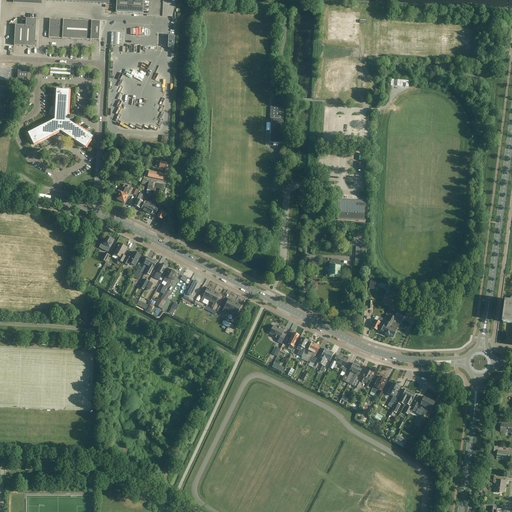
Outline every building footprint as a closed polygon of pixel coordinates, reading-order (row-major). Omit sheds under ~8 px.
[(143,14),(143,0),(116,0),(116,12),(143,14)] [(26,26),(15,25),(14,46),(35,47),(36,19),(26,19),(26,26)] [(49,30),(49,35),(49,38),(99,41),(100,22),(50,19),(49,25),(48,24),(47,30),(49,30)] [(112,33),(111,45),(121,45),(122,33),(112,33)] [(329,58),(334,58),(334,55),(324,56),(324,65),(329,64),(329,58)] [(0,69),(0,79),(10,80),(11,71),(0,69)] [(18,78),(18,81),(27,82),(27,78),(27,72),(18,71),(18,78)] [(271,89),(271,90),(271,100),(279,100),(279,96),(277,96),(277,89),(271,89)] [(28,133),(31,140),(34,145),(59,132),(59,134),(60,135),(62,134),(62,132),(84,147),(86,148),(93,137),(69,121),(70,121),(71,120),(73,121),(73,120),(74,120),(75,119),(73,116),(72,117),(71,117),(69,118),(69,119),(68,119),(69,90),(56,90),(54,120),(28,133)] [(0,122),(3,123),(3,122),(2,122),(2,121),(10,121),(11,106),(3,106),(3,104),(4,104),(0,103),(0,122)] [(282,143),(284,105),(271,104),(270,118),(271,118),(270,143),(282,143)] [(147,177),(163,180),(164,175),(148,171),(147,177)] [(121,192),(118,190),(116,194),(119,195),(117,199),(118,200),(118,201),(120,202),(121,201),(124,203),(128,196),(131,188),(131,189),(129,188),(125,186),(125,188),(123,187),(121,192)] [(140,193),(134,205),(140,208),(143,202),(141,201),(144,195),(140,193)] [(141,209),(143,210),(143,211),(146,212),(153,198),(149,197),(146,202),(145,202),(144,204),(141,209)] [(153,198),(146,212),(149,213),(151,214),(152,212),(156,213),(158,208),(155,207),(155,206),(153,205),(154,203),(156,204),(158,200),(156,200),(153,198)] [(364,221),(365,201),(338,200),(337,220),(364,221)] [(162,206),(157,217),(162,220),(164,216),(165,216),(167,213),(165,212),(167,208),(162,206)] [(110,248),(112,245),(114,240),(111,238),(110,237),(109,237),(108,237),(107,236),(105,241),(104,241),(103,243),(104,243),(103,244),(107,246),(105,251),(108,252),(110,248)] [(126,257),(123,255),(127,248),(120,243),(114,254),(119,257),(118,260),(123,263),(126,257)] [(355,246),(355,263),(358,263),(358,262),(364,262),(365,247),(355,246)] [(126,257),(123,263),(128,266),(129,263),(135,266),(141,256),(133,252),(130,257),(127,256),(126,257)] [(105,253),(101,260),(106,262),(109,255),(105,253)] [(148,266),(152,260),(147,257),(143,264),(144,264),(142,268),(139,267),(134,277),(139,280),(147,265),(148,266)] [(152,260),(148,266),(149,266),(145,273),(150,275),(153,269),(157,262),(156,262),(157,261),(154,259),(154,260),(152,260)] [(330,263),(329,263),(329,266),(329,277),(340,277),(340,266),(340,263),(340,262),(340,261),(339,261),(339,260),(338,260),(337,260),(336,259),(333,259),(333,260),(332,260),(331,260),(331,261),(330,261),(330,262),(330,263)] [(154,278),(158,280),(159,280),(162,281),(162,279),(160,278),(166,267),(161,264),(157,271),(157,272),(154,278)] [(160,293),(164,294),(167,288),(168,288),(172,281),(173,281),(175,277),(173,276),(175,272),(173,271),(173,270),(170,269),(170,270),(169,269),(166,277),(169,279),(165,286),(164,286),(160,293)] [(119,274),(111,286),(113,288),(121,275),(119,274)] [(198,281),(194,279),(186,294),(191,296),(198,281)] [(389,285),(387,290),(390,291),(388,296),(393,298),(396,289),(396,288),(389,285)] [(204,298),(209,301),(214,291),(207,288),(200,302),(202,303),(204,298)] [(214,291),(209,301),(213,303),(211,307),(213,309),(220,295),(214,291)] [(155,305),(156,306),(162,309),(166,302),(159,298),(155,305)] [(226,309),(230,312),(235,302),(228,299),(221,313),(223,314),(226,309)] [(511,301),(510,301),(506,301),(503,322),(511,323),(511,301)] [(235,302),(230,312),(235,314),(232,318),(234,320),(242,306),(235,302)] [(398,310),(396,314),(394,318),(391,325),(392,326),(391,327),(392,327),(389,332),(390,332),(389,336),(393,338),(397,329),(398,325),(395,324),(398,318),(402,320),(406,314),(398,310)] [(385,321),(380,332),(384,334),(384,335),(388,337),(389,336),(390,332),(389,332),(392,327),(391,327),(392,326),(391,325),(394,318),(390,316),(387,322),(385,321)] [(372,328),(373,329),(374,329),(377,330),(378,328),(382,319),(379,318),(377,321),(374,320),(372,324),(373,324),(371,327),(372,328)] [(279,339),(278,342),(281,344),(286,335),(282,334),(284,331),(274,325),(269,334),(274,336),(273,337),(277,339),(277,338),(279,339)] [(290,345),(289,347),(288,350),(292,352),(296,344),(295,343),(299,336),(294,333),(292,337),(291,337),(290,339),(288,344),(290,345)] [(303,338),(302,338),(296,349),(299,351),(297,354),(302,357),(304,352),(306,349),(304,348),(306,345),(308,341),(305,339),(306,339),(303,338)] [(304,353),(301,359),(300,361),(302,362),(303,360),(307,362),(308,361),(316,344),(312,342),(308,350),(309,351),(307,354),(308,354),(307,355),(304,353)] [(320,346),(316,344),(308,361),(314,364),(317,359),(314,357),(315,354),(316,354),(320,346)] [(322,366),(323,364),(329,351),(325,349),(322,355),(320,354),(313,368),(315,369),(318,364),(322,366)] [(323,369),(325,365),(327,362),(326,362),(327,360),(330,361),(334,353),(329,351),(323,364),(322,366),(321,368),(323,369)] [(338,356),(335,362),(333,361),(329,368),(332,370),(336,363),(342,366),(340,368),(343,370),(340,375),(343,377),(348,367),(345,365),(348,360),(338,356)] [(345,382),(349,383),(358,365),(355,364),(354,364),(353,363),(349,371),(351,371),(345,382)] [(361,367),(358,365),(349,383),(352,385),(355,379),(356,380),(357,378),(355,377),(356,374),(359,375),(362,368),(361,368),(361,367)] [(372,373),(366,370),(361,381),(363,382),(365,378),(369,380),(372,373)] [(371,392),(370,394),(370,395),(375,397),(376,397),(376,396),(381,398),(383,393),(381,392),(385,384),(384,384),(386,381),(385,381),(386,380),(380,377),(379,379),(377,378),(376,381),(375,381),(373,385),(374,386),(373,387),(371,392)] [(394,395),(395,396),(398,391),(398,390),(399,388),(400,387),(393,383),(392,386),(391,385),(389,388),(386,392),(387,393),(393,397),(394,395)] [(405,403),(407,399),(410,392),(406,390),(402,396),(399,402),(404,405),(405,403)] [(415,395),(410,392),(407,399),(405,403),(409,406),(411,401),(412,401),(415,395)] [(422,413),(429,400),(424,397),(421,402),(420,402),(419,404),(420,404),(420,405),(422,406),(419,410),(418,409),(416,413),(421,416),(422,413)] [(431,401),(429,400),(422,413),(425,415),(428,409),(430,410),(431,410),(434,412),(436,407),(433,405),(434,403),(434,402),(434,401),(431,400),(431,401)] [(508,419),(500,417),(499,423),(501,424),(500,432),(511,433),(511,424),(507,424),(508,419)] [(503,447),(494,446),(494,452),(498,452),(497,459),(505,460),(505,459),(509,459),(508,463),(509,463),(509,456),(509,454),(510,454),(510,452),(502,451),(503,447)] [(497,480),(495,492),(504,493),(505,485),(506,485),(506,481),(502,480),(502,477),(494,476),(493,480),(497,480)]
